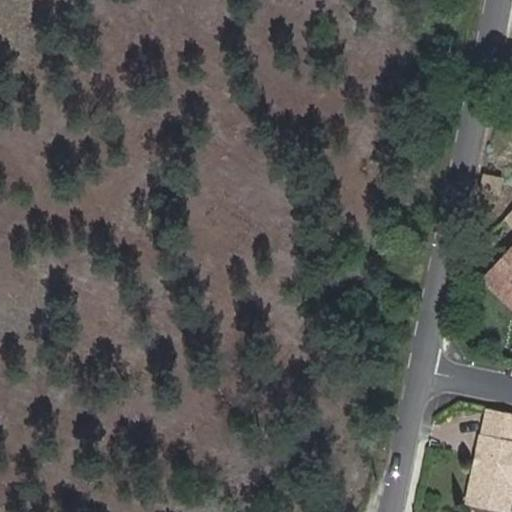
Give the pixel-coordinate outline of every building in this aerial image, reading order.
[(483,170),(479,189),(493,192),(497,173),(483,170)] [(493,221),(473,215),(465,253),(493,221)] [(511,233),(489,257),(501,268),(493,277),(511,293),(511,233)] [(482,266),(493,277),(501,268),(489,257),(482,266)] [(511,468),(511,400),(488,395),(483,419),(478,419),(475,432),(480,434),(478,441),(472,446),(465,479),(504,487),(508,468),(511,468)]
